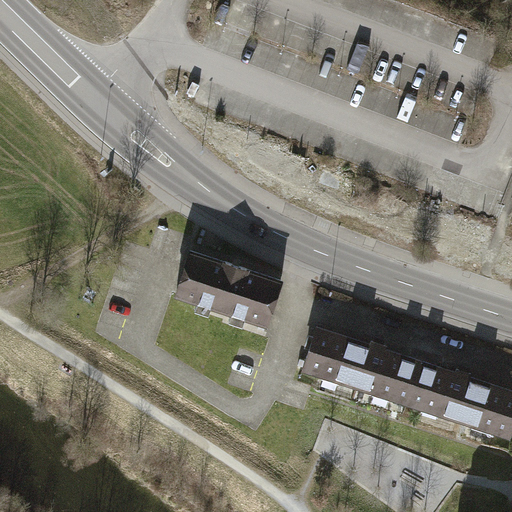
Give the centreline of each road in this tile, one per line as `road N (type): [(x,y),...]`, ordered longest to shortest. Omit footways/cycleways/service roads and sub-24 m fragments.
road 1 (primary): [(511,319),(345,263),(187,182),(0,11)]
road 2 (track): [(304,511),(0,312)]
road 3 (track): [(187,182),(151,216),(0,300)]
